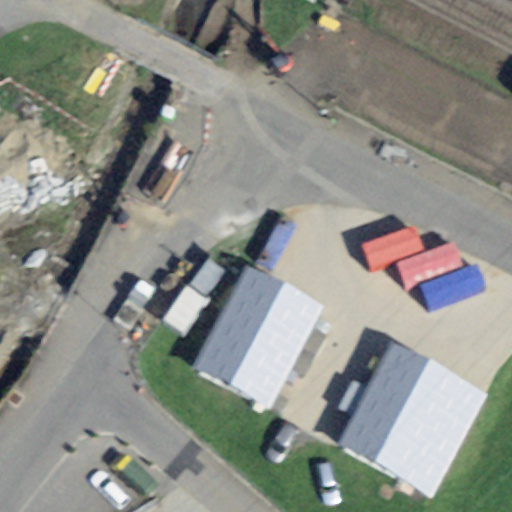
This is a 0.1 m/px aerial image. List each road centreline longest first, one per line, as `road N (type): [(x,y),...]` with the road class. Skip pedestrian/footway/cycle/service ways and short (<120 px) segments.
road 1 (residential): [(247,111),(89,374)]
road 2 (residential): [(511,246),(247,111)]
road 3 (residential): [(247,111),(65,0)]
road 4 (residential): [(245,511),(89,374)]
road 5 (residential): [(89,374),(0,491)]
